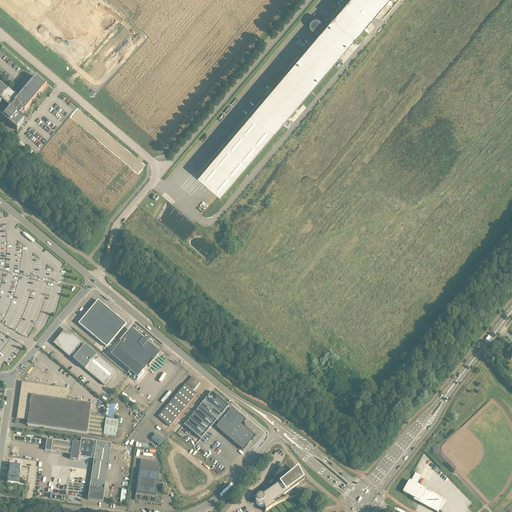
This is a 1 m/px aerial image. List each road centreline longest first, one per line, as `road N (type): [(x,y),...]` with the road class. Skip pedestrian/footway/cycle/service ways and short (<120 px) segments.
road 1 (unknown): [(399,0),(214,217),(154,178)]
road 2 (tertiary): [(249,406),(94,280)]
road 3 (secondary): [(372,498),(453,385)]
road 4 (secondary): [(453,385),(365,492)]
road 5 (residential): [(11,377),(94,280)]
road 6 (tertiary): [(94,280),(0,201)]
